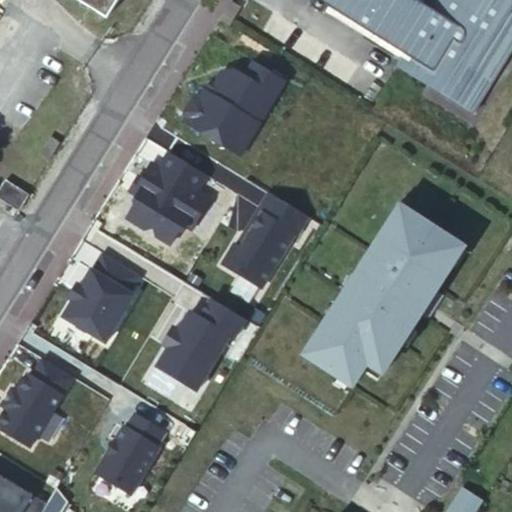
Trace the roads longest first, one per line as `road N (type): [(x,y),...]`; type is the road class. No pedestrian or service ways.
road 1 (unclassified): [(186,0),(0,293)]
road 2 (residential): [(389,511),(492,353)]
